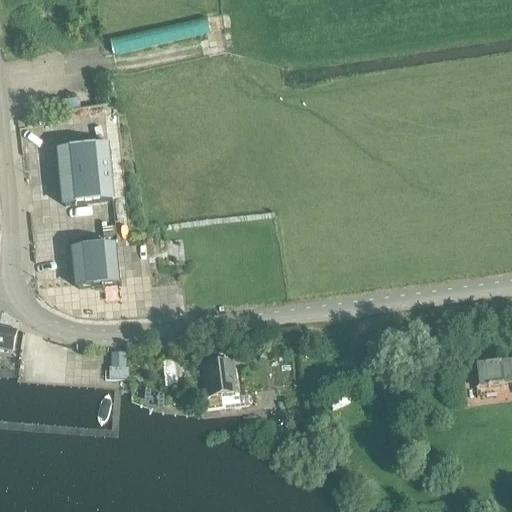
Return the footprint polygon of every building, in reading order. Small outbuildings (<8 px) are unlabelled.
[(206,19),(110,41),(113,57),(210,35),(206,19)] [(60,152),(65,211),(116,206),(110,147),(60,152)] [(117,244),(77,248),(81,288),(121,284),(117,244)] [(0,349),(13,352),(18,332),(0,327),(0,349)] [(126,355),(111,355),(111,369),(126,369),(126,355)] [(165,387),(177,385),(173,361),(162,363),(165,387)] [(237,406),(235,395),(231,362),(204,366),(209,398),(207,398),(209,411),(237,406)] [(511,362),(473,367),(476,389),(511,384),(511,362)]
